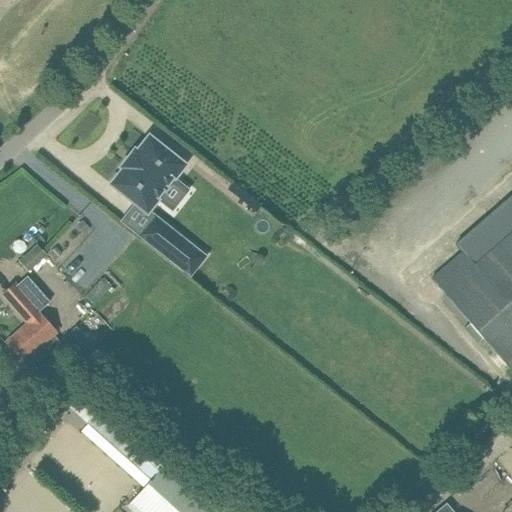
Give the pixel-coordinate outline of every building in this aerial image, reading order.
[(146,212),(171,181),(173,183),(175,180),(173,178),(184,165),(148,137),(136,152),(134,150),(121,167),(123,169),(111,184),(146,212)] [(460,253),(431,279),(444,294),(469,323),(464,327),(478,343),(483,338),(509,369),(511,365),(511,194),(453,246),(460,253)] [(154,217),(139,235),(180,267),(195,249),(154,217)] [(38,245),(19,262),(28,272),(46,255),(38,245)] [(13,282),(0,293),(0,294),(23,321),(25,323),(4,342),(22,362),(56,331),(42,315),(39,312),(39,311),(35,308),(16,286),(13,282)] [(106,399),(87,421),(148,475),(151,478),(127,506),(133,511),(243,511),(231,500),(221,511),(167,462),(172,457),(106,399)] [(435,511),(453,511),(446,503),(435,511)]
